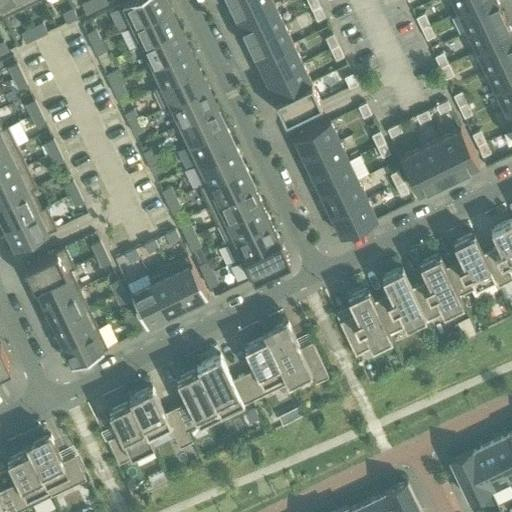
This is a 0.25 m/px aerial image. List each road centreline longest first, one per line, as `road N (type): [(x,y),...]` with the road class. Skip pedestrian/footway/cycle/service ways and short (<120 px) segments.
road 1 (residential): [(187,0),(318,271)]
road 2 (residential): [(48,400),(318,271)]
road 3 (residential): [(318,271),(511,181)]
road 4 (residential): [(284,511),(414,451)]
